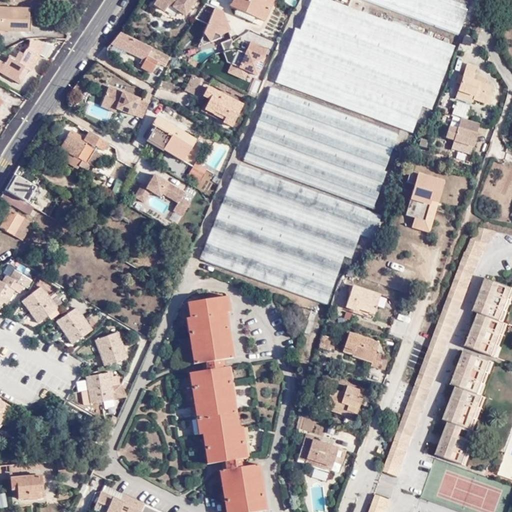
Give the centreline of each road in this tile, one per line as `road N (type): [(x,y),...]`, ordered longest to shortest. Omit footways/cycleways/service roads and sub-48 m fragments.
road 1 (residential): [(189,283),(304,0)]
road 2 (residential): [(201,511),(116,470),(112,447),(178,292),(189,283)]
road 3 (residential): [(189,283),(250,296),(277,334),(289,386),(271,467),(278,511)]
road 4 (residential): [(395,495),(470,299),(494,253),(511,246)]
road 5 (tertiary): [(113,0),(0,173)]
road 6 (residential): [(362,483),(424,307)]
